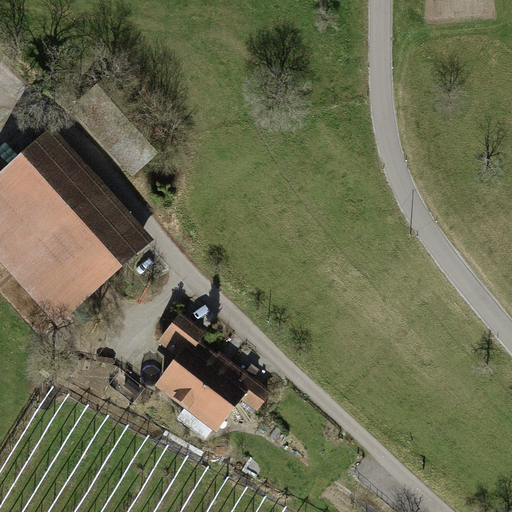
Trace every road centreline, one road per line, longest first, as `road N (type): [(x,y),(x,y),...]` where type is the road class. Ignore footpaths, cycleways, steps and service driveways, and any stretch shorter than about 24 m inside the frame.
road 1 (residential): [(0,74),(198,289),(452,511)]
road 2 (tertiary): [(385,0),(384,78),(396,161),(416,212),(511,331)]
